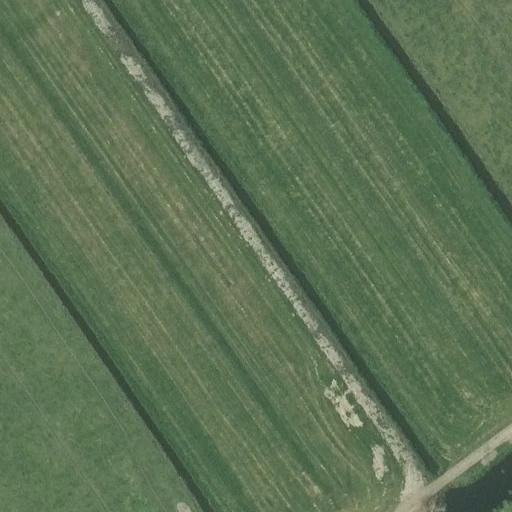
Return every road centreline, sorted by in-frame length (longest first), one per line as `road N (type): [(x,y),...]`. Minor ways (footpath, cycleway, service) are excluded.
road 1 (track): [(424,495),(75,0)]
road 2 (track): [(399,511),(511,429)]
